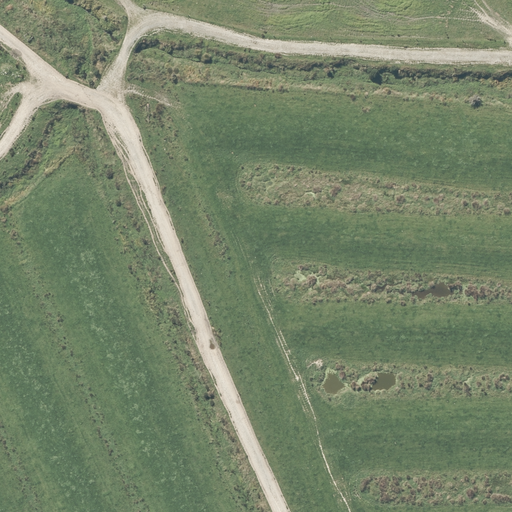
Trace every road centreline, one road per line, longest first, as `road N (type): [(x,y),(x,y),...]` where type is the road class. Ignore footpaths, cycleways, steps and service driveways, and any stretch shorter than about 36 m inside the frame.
road 1 (track): [(288,511),(124,116),(0,22)]
road 2 (track): [(108,104),(132,41),(156,23),(267,43),(511,56)]
